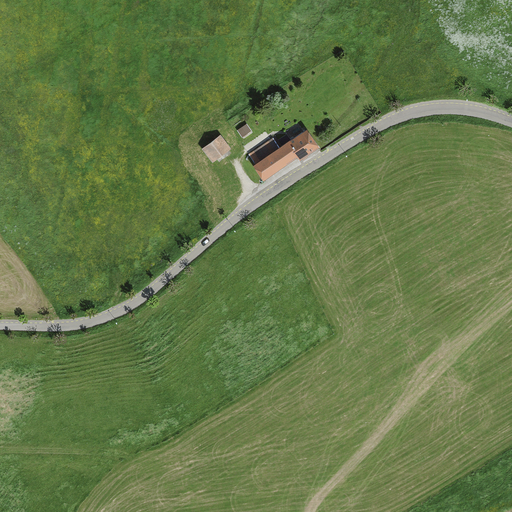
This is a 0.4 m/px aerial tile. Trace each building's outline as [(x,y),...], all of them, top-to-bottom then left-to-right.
[(247,124),(238,130),(242,136),(251,130),(247,124)] [(309,133),(308,130),(288,143),(293,150),(295,152),(298,158),(300,160),(319,148),(318,145),(309,133)] [(231,149),(221,135),(212,142),(202,149),(212,162),(222,155),(231,149)] [(273,138),(248,155),(255,165),(280,148),(273,138)] [(293,150),(288,143),(280,148),(255,165),(253,166),(256,171),(261,178),(263,181),(298,158),(295,152),(293,150)]
